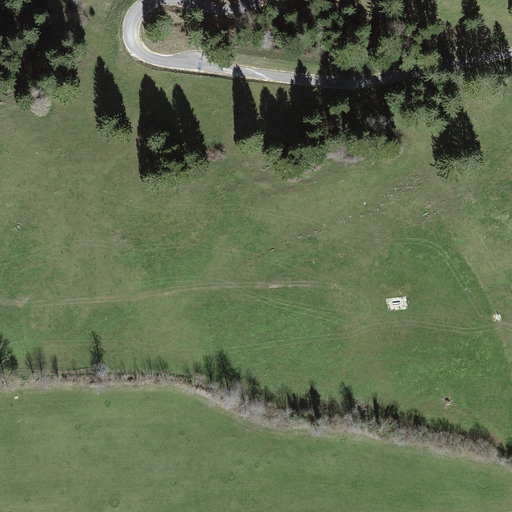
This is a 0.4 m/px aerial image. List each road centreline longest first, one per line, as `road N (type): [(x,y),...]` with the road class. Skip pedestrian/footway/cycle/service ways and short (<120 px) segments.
road 1 (track): [(0,305),(204,287),(331,286),(410,293),(511,328)]
road 2 (unclassified): [(153,0),(133,17),(132,43),(176,63),(356,83),(511,52)]
